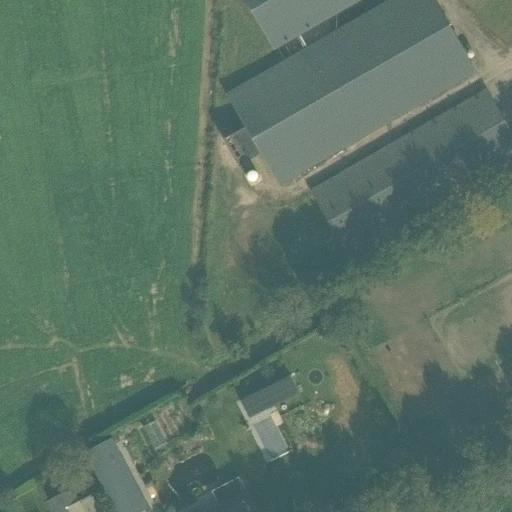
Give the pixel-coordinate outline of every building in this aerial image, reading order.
[(432,0),(393,0),(226,96),(278,187),(475,74),(432,0)] [(361,0),(243,0),(273,51),(361,0)] [(346,256),(511,160),(511,138),(486,92),(310,193),(346,256)] [(85,453),(115,511),(145,511),(148,511),(111,440),(85,453)] [(83,511),(72,491),(46,504),(49,511),(83,511)] [(197,511),(250,511),(241,494),(207,511),(199,511),(197,511)]
